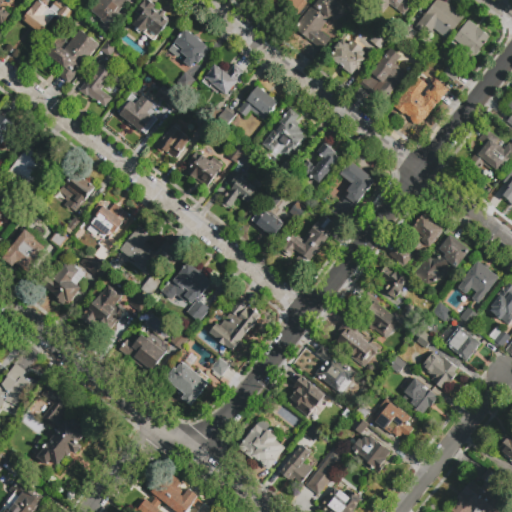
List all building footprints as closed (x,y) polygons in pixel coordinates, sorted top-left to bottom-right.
[(0,7),(10,15),(2,24),(0,22),(0,0),(5,0),(0,7)] [(52,6),(57,0),(73,13),(64,23),(54,15),(58,11),(52,6)] [(138,0),(133,7),(127,2),(118,14),(120,16),(110,29),(101,21),(102,20),(91,12),(100,0),(138,0)] [(136,12),(145,0),(147,0),(156,6),(154,9),(170,21),(153,42),(133,27),(141,16),(136,12)] [(304,0),(307,1),(297,14),(295,12),(288,20),(260,0),(304,0)] [(331,39),(323,51),(294,29),(315,0),(336,0),(338,1),(336,3),(340,6),(341,4),(347,9),(338,21),(332,17),(321,31),(331,39)] [(416,0),(404,16),(390,4),(387,7),(378,0),(416,0)] [(441,0),(464,18),(447,40),(434,29),(431,32),(426,28),(422,33),(415,28),(437,0),(441,0)] [(41,34),(23,19),(38,1),(48,9),(42,16),(50,23),(41,34)] [(468,65),(456,56),(459,52),(449,44),(469,20),(490,37),(468,65)] [(408,47),(396,38),(405,26),(417,36),(408,47)] [(210,50),(199,64),(196,62),(191,68),(184,63),(188,58),(182,53),(178,58),(169,51),(186,29),(207,46),(207,47),(210,50)] [(80,30),(99,46),(86,61),(85,60),(76,70),(78,71),(69,83),(57,74),(63,67),(45,53),(54,41),(64,50),(80,30)] [(330,56),(337,49),(334,47),(342,38),(349,44),(352,40),(363,49),(362,51),(366,54),(363,57),(365,59),(363,62),(364,63),(359,70),(357,68),(352,75),(330,56)] [(116,47),(108,57),(99,50),(107,40),(116,47)] [(391,48),(401,56),(395,64),(409,75),(400,86),(398,85),(386,101),(378,95),(376,97),(359,85),(383,55),(384,56),(391,48)] [(86,97),(78,91),(103,60),(127,79),(119,88),(109,80),(101,91),(112,99),(105,108),(93,98),(92,99),(87,95),(86,97)] [(463,71),(455,82),(443,72),(452,62),(463,71)] [(233,64),(243,72),(226,95),(219,90),(216,93),(202,82),(214,65),(222,72),(224,69),(228,72),(233,64)] [(195,82),(187,93),(177,85),(185,74),(195,82)] [(411,119),(395,107),(419,76),(426,82),(428,84),(421,94),(423,96),(436,80),(448,90),(424,121),(424,120),(423,122),(421,124),(419,125),(417,126),(414,125),(412,123),(411,121),(411,119)] [(174,111),(165,104),(166,103),(156,94),(163,86),(181,102),(174,111)] [(278,103),(263,122),(251,112),(245,119),(237,112),(257,87),(278,103)] [(122,114),(118,111),(132,94),(140,100),(144,96),(155,105),(152,109),(156,113),(154,116),(159,120),(147,134),(143,130),(141,132),(121,116),(122,114)] [(511,124),(511,122),(511,118),(503,112),(511,100),(511,124)] [(289,110),(298,117),(294,122),(298,125),(297,127),(304,133),(302,135),(306,139),(293,156),(292,155),(287,160),(280,154),(275,160),(269,155),(271,153),(261,145),(289,110)] [(217,124),(227,112),(236,120),(226,132),(217,124)] [(0,143),(0,115),(1,114),(15,125),(0,143)] [(212,125),(205,133),(194,123),(201,115),(212,125)] [(161,154),(153,147),(165,132),(167,133),(174,125),(188,136),(186,137),(190,140),(174,160),(166,154),(165,156),(162,153),(161,154)] [(479,141),(487,130),(499,140),(495,144),(503,151),(508,144),(511,146),(511,144),(511,157),(499,174),(491,168),(488,171),(481,166),(477,171),(468,164),(483,144),(479,141)] [(36,138),(44,144),(40,149),(56,162),(35,186),(32,183),(26,190),(21,186),(19,188),(4,176),(36,138)] [(319,183),(310,176),(324,159),(316,152),(324,142),(341,157),(319,183)] [(243,154),(236,163),(227,156),(234,147),(243,154)] [(248,169),(239,162),(247,151),(256,159),(248,169)] [(187,174),(193,167),(188,163),(196,153),(200,157),(202,155),(221,170),(207,188),(196,179),(195,180),(187,174)] [(342,223),(329,213),(337,202),(341,205),(349,195),(346,192),(352,184),(340,175),(351,161),(375,180),(342,223)] [(296,173),(288,184),(277,174),(285,164),(296,173)] [(511,201),(499,191),(509,180),(506,177),(511,171),(511,201)] [(74,214),(64,206),(67,201),(57,193),(71,174),(92,190),(74,214)] [(238,176),(257,191),(247,205),(239,198),(231,208),(222,201),(233,188),(230,185),(238,176)] [(272,193),(280,199),(269,214),(277,220),(278,219),(284,224),(273,237),(251,220),(272,193)] [(29,211),(22,220),(9,210),(17,201),(29,211)] [(307,210),(298,221),(289,214),(297,203),(307,210)] [(115,205),(128,215),(122,222),(124,223),(115,235),(112,232),(107,237),(100,232),(94,239),(80,228),(100,204),(109,212),(115,205)] [(323,215),(333,223),(325,234),(330,238),(312,260),(306,269),(297,261),(301,256),(296,252),(290,259),(284,254),(297,237),(302,241),(323,215)] [(423,216),(442,231),(429,248),(426,246),(415,252),(412,255),(414,257),(404,269),(388,257),(396,246),(399,249),(404,243),(416,238),(410,231),(423,216)] [(81,222),(73,233),(67,229),(75,217),(81,222)] [(156,275),(162,281),(150,297),(141,290),(152,275),(121,250),(139,227),(151,237),(144,246),(156,256),(153,260),(162,267),(156,275)] [(70,241),(62,252),(49,243),(58,232),(70,241)] [(27,233),(36,241),(34,244),(45,253),(40,258),(42,259),(33,270),(35,271),(31,276),(18,266),(15,270),(4,262),(27,233)] [(413,275),(426,259),(428,260),(444,254),(439,249),(450,236),(469,251),(456,268),(451,264),(437,270),(440,280),(427,285),(413,275)] [(111,254),(105,263),(95,255),(101,247),(111,254)] [(80,263),(87,255),(107,271),(97,283),(87,274),(89,272),(80,263)] [(467,294),(457,287),(477,261),(499,278),(478,304),(472,299),(477,292),(472,288),(467,294)] [(81,289),(73,298),(74,299),(69,305),(66,302),(63,306),(54,298),(55,297),(44,287),(51,278),(54,280),(69,262),(75,267),(76,265),(81,270),(81,271),(86,275),(79,283),(81,285),(79,287),(81,289)] [(189,264),(179,276),(176,274),(160,293),(171,302),(176,296),(185,303),(187,301),(191,305),(195,301),(198,304),(204,297),(202,296),(212,284),(189,264)] [(382,290),(388,284),(378,276),(385,267),(396,276),(398,273),(410,282),(396,301),(382,290)] [(507,281),(511,284),(511,292),(511,293),(511,320),(508,325),(490,311),(492,307),(490,306),(492,304),(491,303),(507,281)] [(115,287),(120,291),(118,293),(123,297),(115,307),(117,308),(120,305),(126,310),(124,312),(125,313),(111,331),(98,322),(93,328),(82,319),(103,292),(103,293),(109,286),(113,289),(115,287)] [(129,306),(138,294),(148,301),(139,313),(129,306)] [(209,333),(216,323),(220,327),(231,312),(227,309),(236,297),(260,315),(233,351),(209,333)] [(405,325),(400,332),(397,329),(387,342),(375,332),(373,335),(368,331),(370,328),(355,316),(370,297),(405,325)] [(190,316),(201,303),(211,312),(200,324),(190,316)] [(445,324),(432,314),(439,304),(452,314),(445,324)] [(460,318),(468,308),(478,316),(470,326),(460,318)] [(334,342),(340,334),(337,332),(345,321),(354,328),(352,330),(371,345),(373,343),(379,348),(364,367),(350,357),(351,355),(334,342)] [(480,344),(466,362),(444,345),(458,327),(480,344)] [(192,337),(181,350),(171,342),(181,329),(192,337)] [(511,340),(503,350),(490,340),(499,329),(511,340)] [(120,348),(128,339),(134,344),(143,333),(167,352),(151,372),(120,348)] [(433,341),(425,350),(417,342),(424,334),(433,341)] [(316,355),(322,347),(355,373),(339,393),(316,375),(325,363),(316,355)] [(421,367),(433,352),(442,360),(444,357),(460,371),(449,384),(446,382),(441,388),(431,381),(434,377),(421,367)] [(389,367),(396,357),(405,365),(398,374),(389,367)] [(229,366),(221,377),(211,369),(219,358),(229,366)] [(209,383),(191,406),(182,398),(185,395),(165,379),(174,368),(177,369),(182,362),(209,383)] [(0,385),(16,364),(26,372),(23,376),(25,377),(27,379),(28,377),(30,379),(31,377),(35,381),(31,391),(29,390),(25,398),(22,397),(18,406),(6,401),(0,409),(0,385)] [(327,396),(320,405),(315,401),(309,408),(314,411),(308,418),(297,409),(299,406),(290,398),(294,392),(290,389),(301,375),(327,396)] [(440,397),(431,408),(430,407),(423,415),(410,405),(411,403),(406,398),(408,395),(404,392),(416,378),(440,397)] [(55,436),(54,435),(54,434),(53,433),(53,432),(53,431),(54,430),(41,420),(53,404),(48,400),(49,398),(43,394),(52,383),(75,401),(60,420),(64,423),(66,420),(69,422),(72,419),(80,425),(79,428),(85,433),(77,443),(81,446),(75,454),(71,451),(67,457),(65,455),(58,465),(51,459),(47,465),(37,457),(41,452),(35,447),(44,435),(51,441),(55,436)] [(413,430),(406,437),(402,434),(399,438),(393,433),(391,435),(371,419),(387,399),(410,418),(405,424),(413,430)] [(356,413),(362,406),(370,413),(364,421),(369,425),(361,435),(348,425),(357,414),(356,413)] [(338,415),(344,407),(353,415),(348,422),(338,415)] [(259,417),(271,426),(267,431),(278,439),(276,442),(285,448),(267,472),(249,459),(236,449),(259,417)] [(310,428),(302,437),(293,430),(301,421),(310,428)] [(314,444),(304,437),(311,428),(320,436),(314,444)] [(370,436),(391,452),(377,471),(350,450),(357,441),(358,442),(360,439),(362,440),(365,437),(368,439),(370,436)] [(499,442),(504,436),(507,438),(509,436),(511,437),(511,462),(497,451),(502,445),(499,442)] [(279,473),(302,445),(312,453),(303,463),(312,470),(302,484),(295,478),(291,482),(279,473)] [(346,462),(340,469),(339,468),(318,495),(306,487),(333,452),(346,462)] [(452,511),(448,508),(471,480),(480,489),(485,483),(480,478),(488,469),(505,484),(499,491),(504,495),(499,502),(504,507),(499,511),(452,511)] [(20,479),(44,498),(33,511),(0,511),(0,509),(12,495),(9,492),(20,479)] [(186,511),(174,511),(168,507),(164,511),(143,511),(140,509),(163,481),(183,497),(189,489),(198,497),(186,511)] [(322,511),(318,508),(335,486),(347,496),(351,491),(362,500),(352,511),(322,511)]
